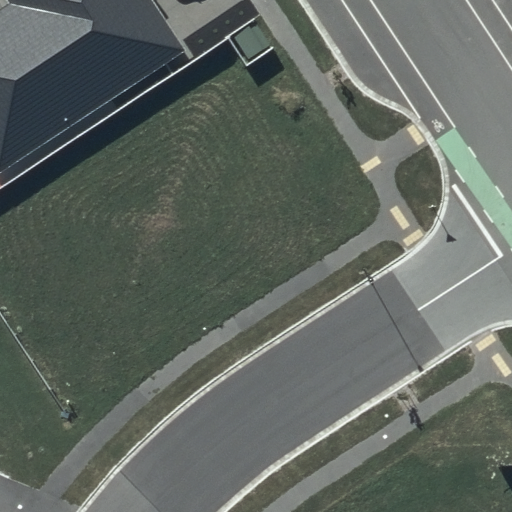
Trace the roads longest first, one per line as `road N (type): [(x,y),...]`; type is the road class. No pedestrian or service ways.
road 1 (residential): [(150,511),(195,462),(266,408),(511,245)]
road 2 (residential): [(415,0),(511,146)]
